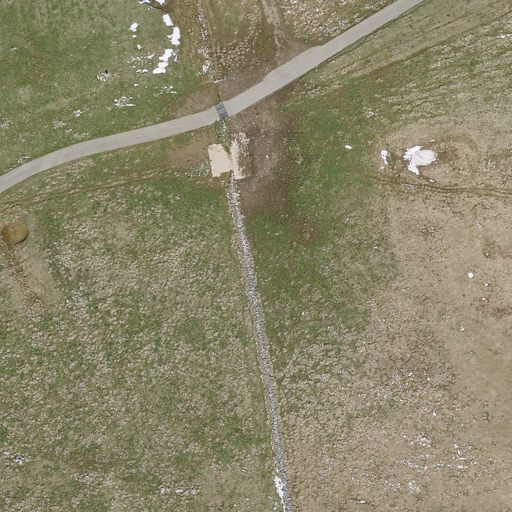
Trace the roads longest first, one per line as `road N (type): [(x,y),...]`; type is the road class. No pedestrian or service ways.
road 1 (track): [(0,187),(81,149),(222,111),(298,68)]
road 2 (track): [(298,68),(413,0)]
